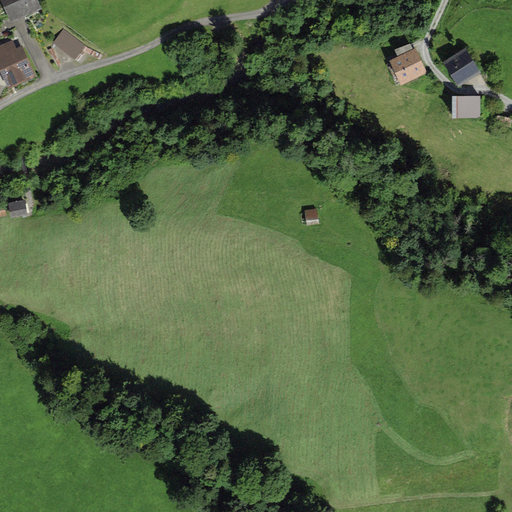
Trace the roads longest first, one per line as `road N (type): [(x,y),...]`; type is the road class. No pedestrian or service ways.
road 1 (residential): [(0,106),(195,23),(285,0)]
road 2 (track): [(511,105),(455,90),(427,68),(421,43),(444,0)]
